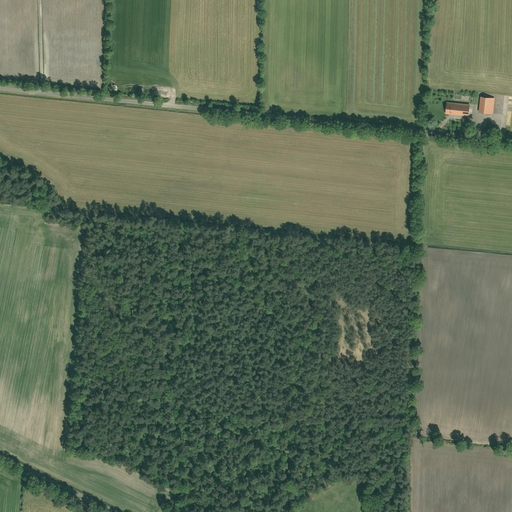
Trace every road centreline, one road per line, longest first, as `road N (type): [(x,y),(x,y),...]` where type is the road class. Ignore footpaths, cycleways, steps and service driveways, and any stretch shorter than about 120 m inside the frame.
road 1 (unclassified): [(511,140),(0,88)]
road 2 (unclassified): [(112,511),(0,458)]
